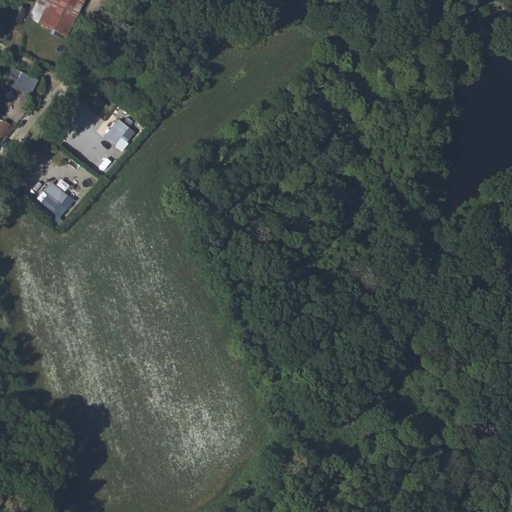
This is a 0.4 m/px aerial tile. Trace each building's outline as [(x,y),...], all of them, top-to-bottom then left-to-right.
[(68,36),(84,0),(38,0),(30,19),(68,36)] [(27,12),(17,9),(13,24),(23,27),(27,12)] [(411,39),(391,44),(394,56),(414,51),(411,39)] [(34,78),(9,68),(5,76),(30,86),(34,78)] [(114,144),(129,127),(119,118),(104,136),(114,144)] [(37,199),(61,217),(75,198),(50,181),(37,199)]
